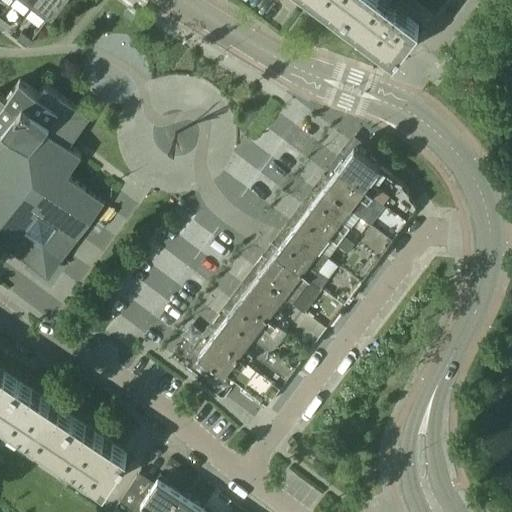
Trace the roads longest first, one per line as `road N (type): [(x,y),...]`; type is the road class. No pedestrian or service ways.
road 1 (residential): [(242,474),(425,231),(487,230)]
road 2 (residential): [(242,474),(97,364),(0,319)]
road 3 (tertiary): [(427,494),(417,447),(427,405),(489,269),(487,230)]
road 4 (tertiary): [(385,102),(312,77),(175,0)]
road 5 (tertiary): [(487,230),(471,181),(442,140),(385,102)]
road 6 (residential): [(385,102),(463,0)]
